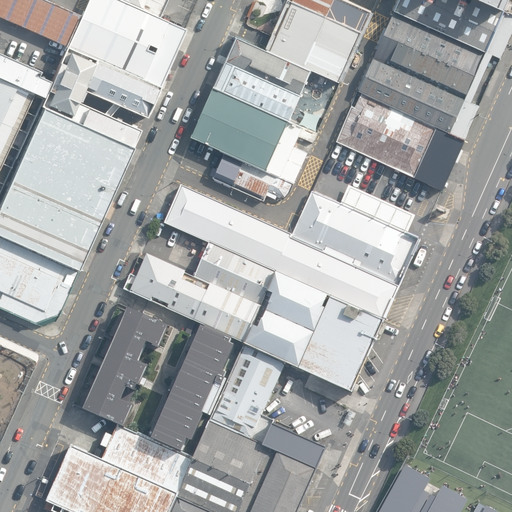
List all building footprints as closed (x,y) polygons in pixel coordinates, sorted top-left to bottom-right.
[(83,16),(47,0),(0,0),(0,14),(68,46),(70,47),(83,16)] [(184,27),(119,0),(89,0),(83,16),(70,47),(158,86),(184,27)] [(167,0),(128,0),(160,15),(167,0)] [(370,11),(344,0),(290,0),(269,49),(339,79),(370,11)] [(399,0),(395,10),(486,51),(504,7),(490,0),(399,0)] [(511,26),(511,12),(504,9),(489,49),(501,54),(511,26)] [(490,54),(395,15),(359,88),(464,134),(478,102),(471,98),(490,54)] [(309,71),(235,38),(226,61),(300,93),(309,71)] [(70,47),(68,46),(42,106),(133,147),(141,128),(80,101),(86,90),(146,117),(158,86),(70,47)] [(51,79),(0,54),(0,75),(45,94),(51,79)] [(300,93),(226,61),(215,86),(289,118),(300,93)] [(0,191),(41,97),(0,79),(0,191)] [(303,125),(215,86),(192,135),(227,152),(292,183),(308,151),(294,145),(298,135),(313,141),(318,132),(303,125)] [(467,138),(358,92),(337,139),(441,187),(467,138)] [(133,147),(42,106),(0,207),(0,234),(80,269),(83,266),(133,147)] [(292,183),(227,152),(214,178),(267,199),(269,195),(277,199),(279,195),(289,196),(292,183)] [(292,237),(182,186),(164,222),(210,242),(275,271),(386,319),(399,285),(292,237)] [(421,235),(315,187),(292,237),(399,285),(421,235)] [(77,273),(0,236),(0,306),(35,321),(61,311),(77,273)] [(275,271),(210,242),(195,277),(259,307),(275,271)] [(195,277),(149,256),(134,290),(177,311),(244,342),(259,307),(195,277)] [(386,319),(275,271),(259,307),(244,342),(285,361),(355,393),(386,319)] [(82,408),(123,426),(133,404),(120,399),(125,386),(134,390),(136,384),(138,385),(139,383),(144,385),(147,379),(141,376),(146,364),(137,360),(145,341),(157,346),(167,324),(127,306),(82,408)] [(151,437),(181,450),(186,438),(191,440),(203,412),(208,414),(225,377),(227,372),(221,370),(233,344),(228,342),(230,338),(199,325),(154,429),(152,434),(151,437)] [(285,361),(244,342),(213,421),(264,444),(273,420),(260,414),(285,361)] [(5,366),(0,363),(0,398),(6,401),(18,375),(3,369),(5,366)] [(327,449),(273,420),(264,444),(318,469),(327,449)] [(264,444),(213,421),(195,460),(179,495),(216,511),(298,511),(318,469),(264,444)] [(195,460),(118,425),(102,460),(179,495),(195,460)] [(102,460),(75,448),(51,501),(75,511),(171,511),(179,495),(102,460)] [(377,511),(409,511),(423,488),(430,477),(405,463),(377,511)] [(459,511),(467,497),(442,483),(435,495),(425,511),(459,511)] [(423,488),(409,511),(417,511),(429,491),(423,488)] [(430,492),(418,511),(425,511),(435,495),(430,492)] [(216,511),(179,495),(171,511),(216,511)] [(471,511),(480,511),(485,503),(477,499),(470,511),(471,511)] [(500,511),(485,503),(480,511),(500,511)]
